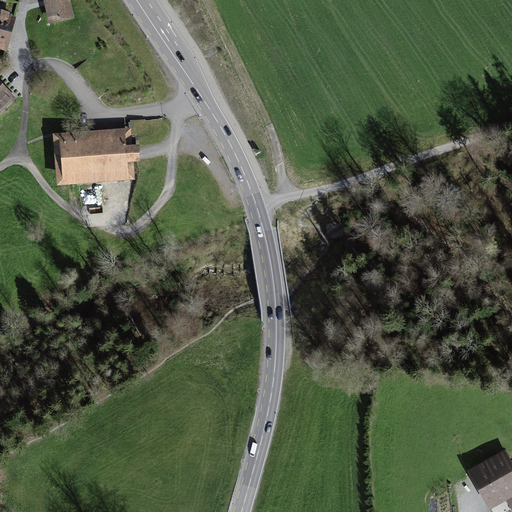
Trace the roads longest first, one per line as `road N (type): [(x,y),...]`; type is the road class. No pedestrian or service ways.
road 1 (secondary): [(241,511),(274,372),(264,230),(236,153),(140,0)]
road 2 (track): [(511,125),(283,195)]
road 3 (track): [(283,195),(277,146),(210,0)]
